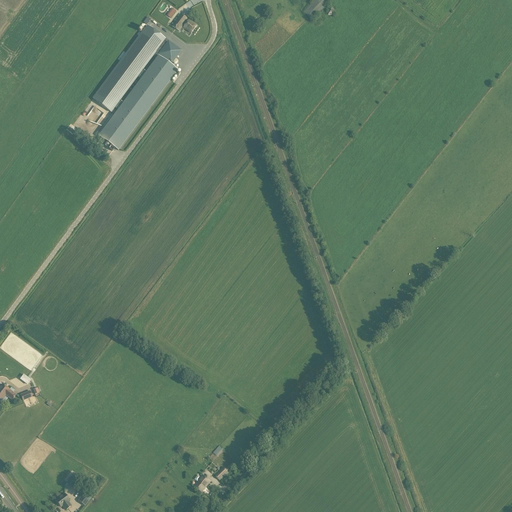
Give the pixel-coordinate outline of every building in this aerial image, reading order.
[(313,0),(311,3),(303,12),(313,21),(331,1),(329,0),(313,0)] [(335,10),(331,7),(327,10),(328,15),(333,15),(335,10)] [(171,18),(156,8),(153,12),(167,23),(171,18)] [(171,18),(176,11),(173,9),(167,16),(171,18)] [(197,25),(181,14),(172,26),(180,32),(183,27),(191,33),(197,25)] [(93,98),(82,113),(100,126),(111,112),(156,52),(161,56),(171,64),(172,63),(174,64),(177,59),(175,58),(181,51),(168,41),(165,39),(147,26),(93,98)] [(158,56),(98,135),(102,138),(99,142),(103,144),(105,141),(111,146),(109,149),(112,151),(115,148),(118,150),(177,70),(158,56)] [(15,395),(1,384),(0,385),(0,399),(1,400),(5,395),(11,400),(15,395)] [(32,397),(29,391),(20,395),(22,401),(32,397)] [(220,446),(213,453),(217,456),(224,449),(220,446)] [(229,473),(223,467),(214,475),(220,481),(229,473)] [(66,482),(67,483),(72,487),(79,479),(76,477),(73,474),(66,482)] [(202,475),(201,477),(199,476),(196,479),(197,481),(193,486),(202,493),(211,482),(202,475)] [(92,478),(84,488),(87,491),(96,482),(92,478)] [(78,501),(85,507),(92,498),(83,491),(79,496),(81,497),(78,501)] [(61,507),(62,506),(66,510),(71,506),(68,502),(69,500),(64,494),(56,501),(57,502),(57,503),(58,505),(59,505),(61,507)]
